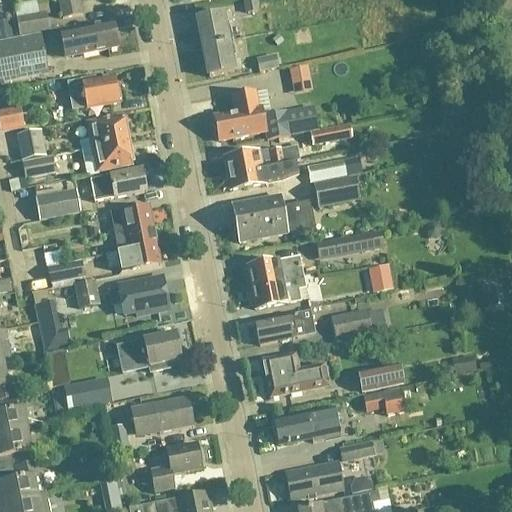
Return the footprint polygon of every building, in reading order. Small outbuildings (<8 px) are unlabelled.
[(55,0),(60,22),(81,18),(77,1),(82,0),(55,0)] [(255,0),(244,0),(247,16),(258,14),(255,0)] [(14,21),(18,39),(47,33),(44,16),(14,21)] [(200,36),(225,31),(222,16),(197,21),(200,36)] [(76,33),(59,37),(64,60),(81,56),(81,57),(117,50),(111,25),(76,32),(76,33)] [(203,51),(232,45),(229,30),(225,31),(200,36),(203,51)] [(0,45),(0,86),(46,77),(38,38),(0,45)] [(206,66),(231,61),(235,61),(232,45),(203,51),(206,66)] [(275,60),(257,64),(259,75),(277,71),(275,60)] [(231,61),(206,66),(208,81),(234,75),(231,61)] [(315,96),(314,72),(295,73),(296,97),(315,96)] [(118,107),(117,104),(119,102),(117,95),(115,93),(113,81),(94,84),(94,80),(80,83),(80,84),(66,86),(71,114),(85,111),(85,112),(118,107)] [(234,116),(215,120),(219,145),(265,136),(266,144),(290,140),(285,116),(262,121),(260,111),(258,112),(255,96),(231,100),(234,116)] [(303,110),(318,109),(318,98),(302,98),(303,110)] [(0,111),(0,135),(23,131),(17,107),(0,111)] [(90,142),(87,143),(89,151),(125,144),(120,121),(87,127),(90,142)] [(332,145),(330,133),(309,137),(312,149),(332,145)] [(39,134),(14,138),(19,164),(44,160),(39,134)] [(125,144),(89,151),(91,160),(93,160),(96,175),(130,168),(125,144)] [(476,145),(462,146),(463,158),(478,156),(476,145)] [(295,151),(280,154),(269,156),(268,153),(258,155),(223,161),(226,179),(293,166),(293,165),(298,164),(295,151)] [(23,183),(54,177),(50,159),(20,165),(23,183)] [(305,168),(308,185),(345,178),(342,161),(305,168)] [(293,166),(226,179),(229,195),(265,188),(269,187),(279,185),(296,179),(293,166)] [(109,179),(90,183),(94,205),(112,201),(113,202),(145,196),(141,173),(124,176),(124,175),(108,178),(109,179)] [(314,189),(319,211),(352,204),(356,198),(353,181),(314,189)] [(33,201),(38,225),(79,217),(74,193),(33,201)] [(286,207),(281,208),(279,200),(232,209),(239,247),(287,238),(286,237),(291,236),(292,240),(314,236),(307,202),(286,206),(286,207)] [(114,237),(151,229),(147,209),(110,217),(114,237)] [(118,256),(155,248),(151,229),(114,237),(118,256)] [(87,233),(89,242),(98,240),(96,231),(87,233)] [(314,247),(317,265),(382,253),(377,235),(314,247)] [(120,276),(159,268),(155,248),(118,256),(116,256),(120,276)] [(58,255),(43,258),(42,258),(45,271),(61,268),(58,255)] [(246,270),(250,288),(296,280),(301,280),(297,261),(292,262),(277,265),(277,264),(246,270)] [(79,264),(61,268),(45,271),(48,288),(83,281),(79,264)] [(107,294),(110,309),(120,307),(122,319),(135,317),(135,320),(168,314),(161,280),(116,289),(117,292),(107,294)] [(296,280),(250,288),(254,313),(300,305),(298,292),(303,291),(301,280),(296,280)] [(0,283),(0,296),(9,295),(7,282),(0,283)] [(93,284),(71,288),(77,312),(98,308),(93,284)] [(459,292),(464,316),(486,312),(481,288),(459,292)] [(34,307),(38,324),(56,320),(52,304),(34,307)] [(371,338),(365,313),(329,320),(334,345),(371,338)] [(259,349),(306,340),(313,338),(309,315),(287,319),(254,326),(259,349)] [(173,339),(117,350),(122,375),(149,369),(150,374),(166,371),(165,366),(178,363),(173,339)] [(270,402),(302,396),(328,391),(324,369),(298,374),(295,359),(262,365),(266,386),(267,386),(270,402)] [(402,388),(399,369),(358,377),(362,396),(402,388)] [(0,404),(1,404),(2,405),(17,403),(17,402),(14,388),(7,389),(3,370),(0,370),(0,404)] [(98,407),(94,387),(64,394),(68,413),(98,407)] [(399,394),(381,398),(362,402),(365,418),(384,414),(385,418),(403,415),(399,394)] [(0,439),(26,435),(22,413),(29,412),(26,400),(17,402),(17,403),(2,405),(4,416),(0,417),(0,439)] [(157,433),(158,438),(192,431),(186,403),(130,414),(134,438),(157,433)] [(333,413),(307,418),(273,425),(279,451),(310,444),(311,447),(339,442),(333,413)] [(16,470),(37,466),(39,465),(37,453),(30,454),(26,435),(0,439),(0,460),(13,458),(16,470)] [(373,460),(373,459),(382,458),(379,445),(370,447),(370,446),(337,452),(339,467),(373,460)] [(169,470),(149,474),(154,497),(173,493),(171,481),(183,479),(184,475),(200,472),(195,447),(166,453),(169,470)] [(0,496),(0,508),(44,499),(37,466),(16,470),(13,470),(16,483),(0,485),(0,495),(0,497),(0,496)] [(284,477),(290,505),(290,506),(343,495),(337,466),(284,477)] [(372,511),(371,507),(376,506),(374,496),(338,503),(335,506),(308,511),(372,511)] [(207,511),(205,498),(136,511),(207,511)] [(46,511),(44,499),(0,508),(0,511),(46,511)]
